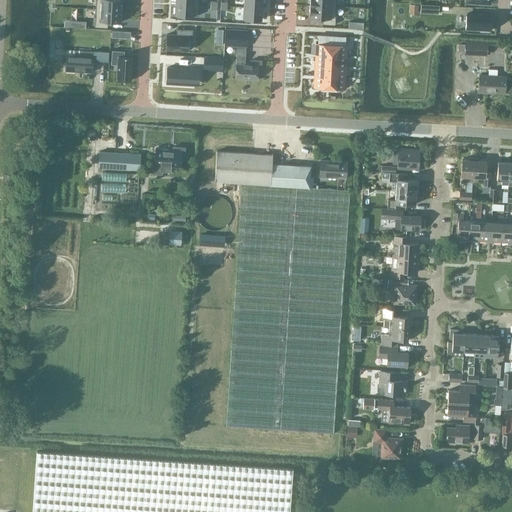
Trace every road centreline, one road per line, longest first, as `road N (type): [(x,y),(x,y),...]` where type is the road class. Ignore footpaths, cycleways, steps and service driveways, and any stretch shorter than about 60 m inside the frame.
road 1 (residential): [(511,458),(432,454),(425,441),(436,306)]
road 2 (residential): [(436,306),(441,130)]
road 3 (unclassified): [(441,130),(275,120)]
road 4 (unclassified): [(141,111),(0,102)]
road 5 (unclassified): [(275,120),(141,111)]
road 6 (residential): [(275,120),(290,0)]
